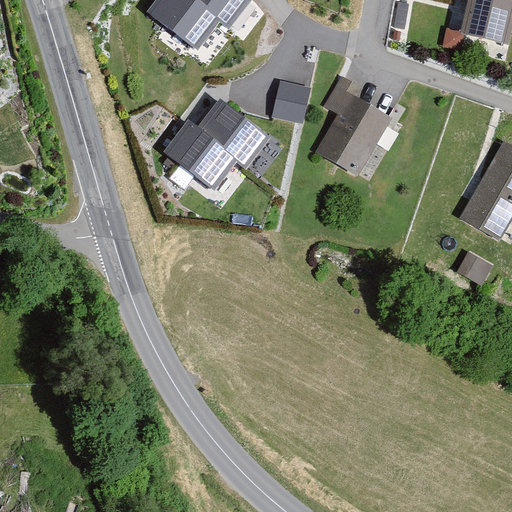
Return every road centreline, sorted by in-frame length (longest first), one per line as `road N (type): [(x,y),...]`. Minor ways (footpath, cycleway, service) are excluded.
road 1 (tertiary): [(42,0),(137,315),(196,421),(285,511)]
road 2 (residential): [(370,55),(511,106)]
